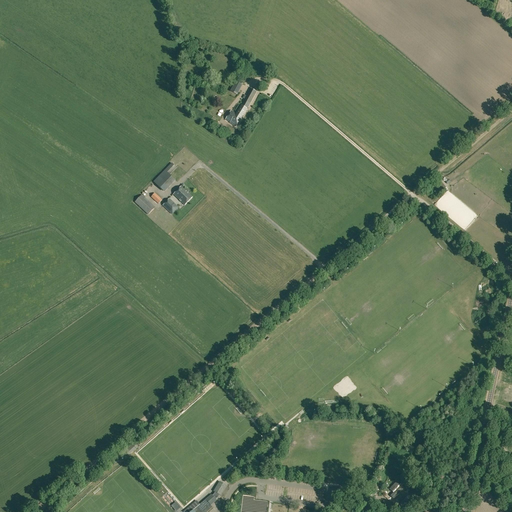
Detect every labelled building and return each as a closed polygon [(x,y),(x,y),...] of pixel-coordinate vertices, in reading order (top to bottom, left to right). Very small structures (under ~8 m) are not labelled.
[(230,123),(236,126),(247,109),(256,92),(251,89),(247,96),(245,95),(243,98),(245,99),(241,105),(236,114),(231,111),(225,119),(230,123)] [(154,182),(163,191),(174,179),(169,175),(177,168),(172,163),(154,182)] [(173,194),(185,205),(192,197),(181,186),(173,194)] [(151,197),(158,204),(162,200),(155,193),(151,197)] [(135,202),(148,215),(155,208),(142,195),(135,202)] [(163,205),(169,212),(176,205),(169,199),(163,205)] [(120,454),(125,459),(137,448),(133,443),(120,454)] [(390,496),(394,499),(404,487),(397,481),(389,489),(393,493),(390,496)] [(207,511),(213,507),(211,506),(217,501),(216,500),(218,498),(219,495),(220,495),(226,486),(220,482),(214,491),(215,492),(214,494),(212,496),(212,495),(200,505),(197,500),(183,511),(207,511)] [(400,504),(402,506),(406,502),(407,503),(418,492),(414,488),(410,493),(411,494),(410,496),(409,494),(400,504)]
